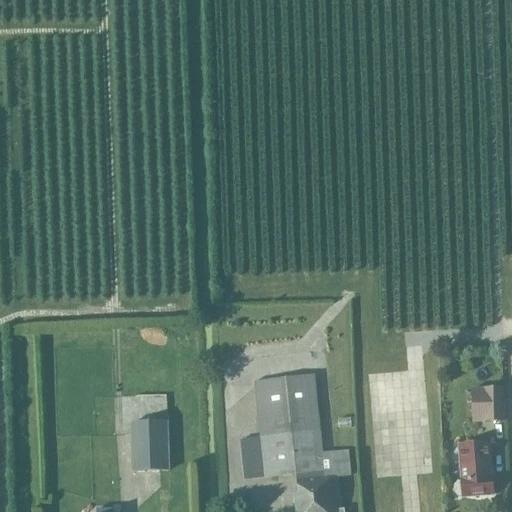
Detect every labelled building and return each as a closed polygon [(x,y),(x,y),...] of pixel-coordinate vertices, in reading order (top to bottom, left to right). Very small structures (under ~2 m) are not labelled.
[(419,409),(416,345),(400,346),(401,368),(362,369),(364,412),(419,409)] [(266,480),(296,477),(328,474),(328,479),(340,477),(351,476),(348,451),(326,453),(324,433),(318,375),(256,382),(262,439),(241,441),(245,480),(266,478),(266,480)] [(502,421),(502,390),(472,390),(473,417),(484,417),(484,422),(502,421)] [(132,425),(134,473),(170,472),(169,424),(132,425)] [(475,445),(459,447),(460,464),(462,483),(457,483),(454,486),(454,491),(455,495),(459,498),(463,498),(463,499),(493,496),(488,444),(475,445)] [(296,477),(298,499),(295,500),(296,511),(347,511),(347,510),(343,511),(340,477),(328,479),(328,474),(296,477)]
